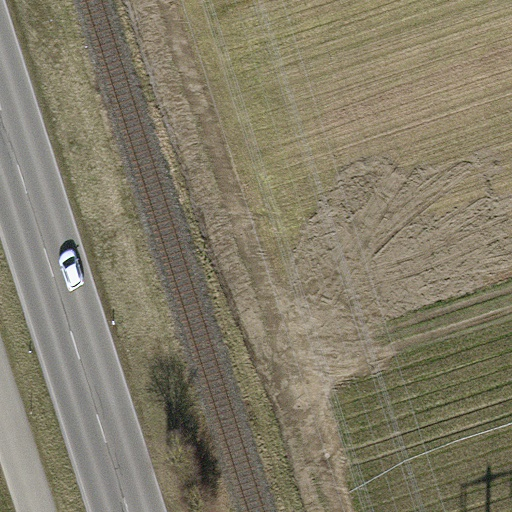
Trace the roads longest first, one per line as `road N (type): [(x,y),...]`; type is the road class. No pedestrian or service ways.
road 1 (secondary): [(0,97),(132,511)]
road 2 (track): [(316,364),(511,300)]
road 3 (track): [(37,511),(0,393)]
